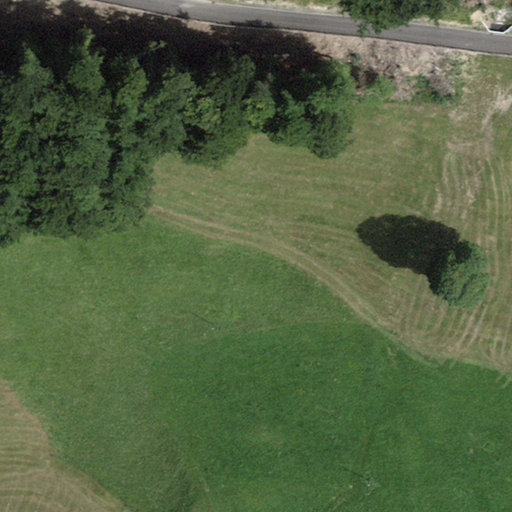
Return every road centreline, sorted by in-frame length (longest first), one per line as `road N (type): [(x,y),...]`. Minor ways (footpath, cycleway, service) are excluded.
road 1 (track): [(0,168),(151,201),(277,243),(334,272),(379,314)]
road 2 (track): [(511,54),(261,0)]
